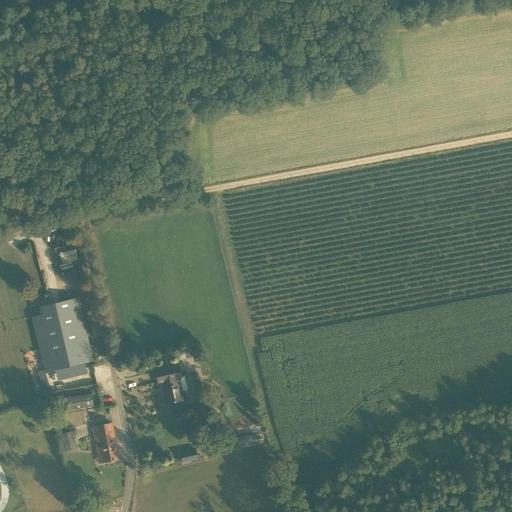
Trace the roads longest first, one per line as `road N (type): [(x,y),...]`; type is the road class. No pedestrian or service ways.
road 1 (track): [(164,197),(511,135)]
road 2 (unclassified): [(123,511),(131,444),(76,213)]
road 3 (unclassified): [(76,213),(164,197),(114,0)]
road 4 (track): [(0,45),(131,0)]
